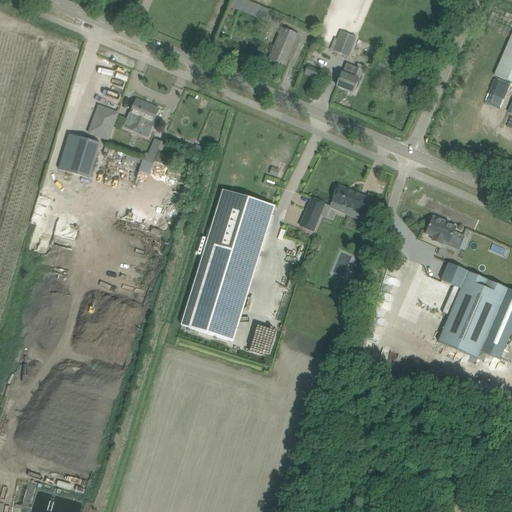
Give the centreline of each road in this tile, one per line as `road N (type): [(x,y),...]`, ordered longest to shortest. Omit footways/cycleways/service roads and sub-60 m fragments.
road 1 (tertiary): [(409,153),(50,0)]
road 2 (unclassified): [(291,511),(409,153)]
road 3 (unclassified): [(409,153),(473,0)]
